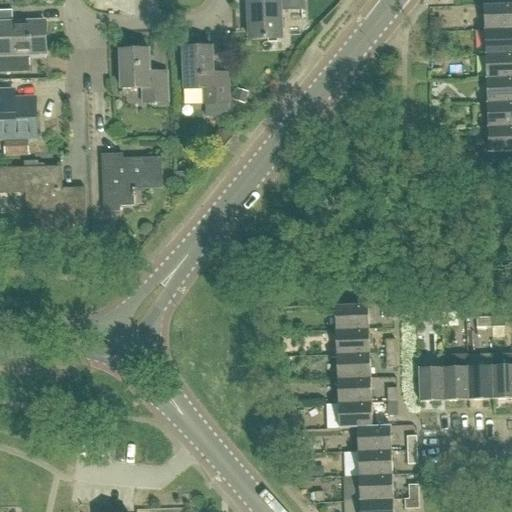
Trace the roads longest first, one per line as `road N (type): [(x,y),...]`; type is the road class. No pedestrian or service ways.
road 1 (tertiary): [(173,271),(397,0)]
road 2 (residential): [(73,0),(80,19),(103,25),(191,23),(215,12),(217,0)]
road 3 (tertiary): [(270,511),(176,410)]
